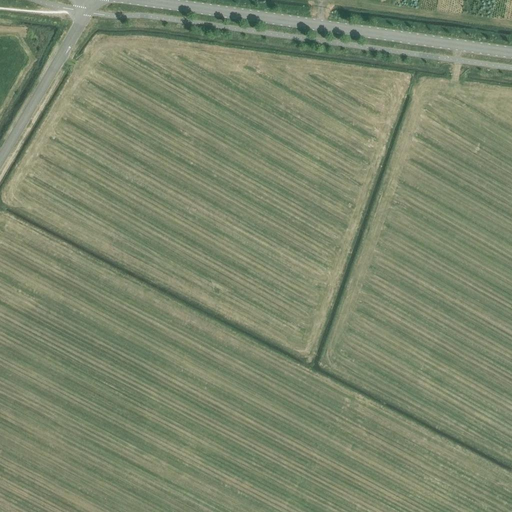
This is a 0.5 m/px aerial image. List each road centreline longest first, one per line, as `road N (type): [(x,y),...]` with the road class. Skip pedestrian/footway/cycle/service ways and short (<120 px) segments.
road 1 (secondary): [(511,54),(129,0)]
road 2 (unclassified): [(0,158),(87,0)]
